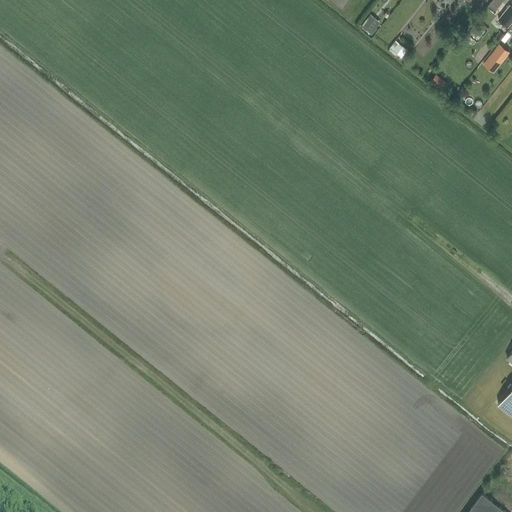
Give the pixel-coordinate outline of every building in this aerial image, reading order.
[(492,0),(489,5),(495,10),(503,0),(492,0)] [(508,26),(511,22),(511,21),(511,7),(510,5),(502,14),(499,19),(498,19),(499,19),(502,22),(504,23),(507,26),(508,27),(508,26)] [(361,25),(371,33),(381,22),(370,13),(361,25)] [(390,48),(401,57),(407,50),(395,41),(390,48)] [(509,51),(499,43),(488,56),(498,65),(509,51)] [(511,384),(497,403),(511,414),(511,384)] [(505,511),(482,493),(467,511),(505,511)]
